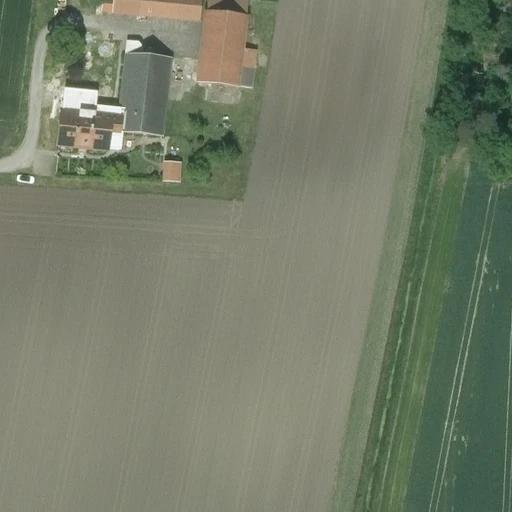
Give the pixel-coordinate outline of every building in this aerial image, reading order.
[(201,0),(113,0),(113,1),(112,14),(199,23),(201,0)] [(245,18),(205,13),(197,85),(237,89),(240,63),(241,51),(245,18)] [(138,44),(127,44),(126,57),(139,58),(140,48),(138,44)] [(254,52),(241,51),(240,63),(253,64),(254,52)] [(139,58),(126,57),(118,119),(110,119),(108,133),(122,135),(161,138),(170,61),(139,58)] [(253,64),(240,63),(237,89),(250,90),(253,64)] [(83,115),(61,113),(58,148),(106,153),(106,151),(108,133),(110,119),(110,118),(83,115)] [(122,135),(108,133),(106,151),(120,153),(122,135)] [(165,163),(165,183),(184,184),(184,163),(165,163)]
